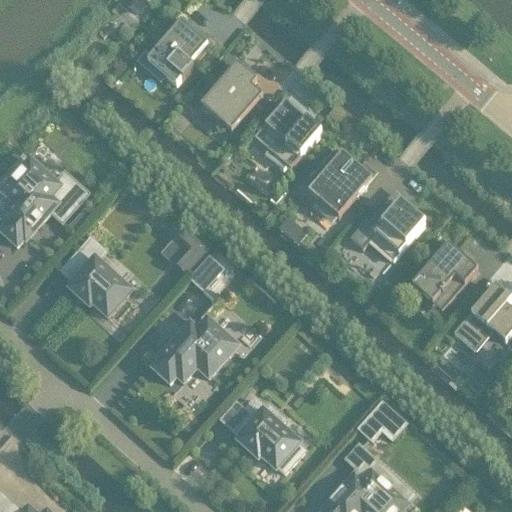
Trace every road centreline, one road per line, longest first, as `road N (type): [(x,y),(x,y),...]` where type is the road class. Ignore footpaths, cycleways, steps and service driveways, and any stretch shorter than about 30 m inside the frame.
road 1 (residential): [(0,329),(202,511)]
road 2 (unclassified): [(364,0),(511,125)]
